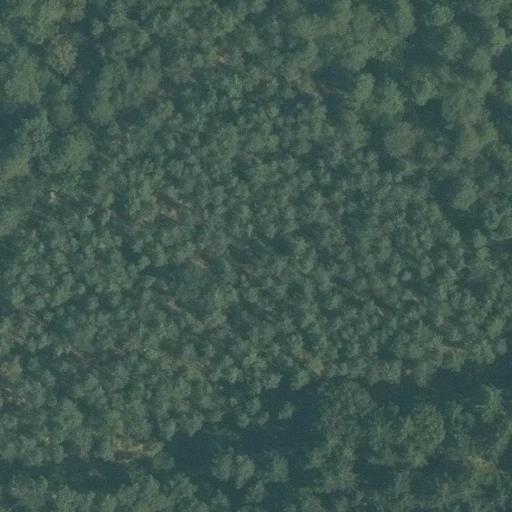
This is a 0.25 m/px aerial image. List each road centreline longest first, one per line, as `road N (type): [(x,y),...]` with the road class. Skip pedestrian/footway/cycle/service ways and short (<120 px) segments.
road 1 (track): [(511,386),(131,485),(0,498)]
road 2 (track): [(0,232),(168,95)]
road 3 (track): [(168,95),(285,0)]
road 4 (track): [(52,0),(168,95)]
